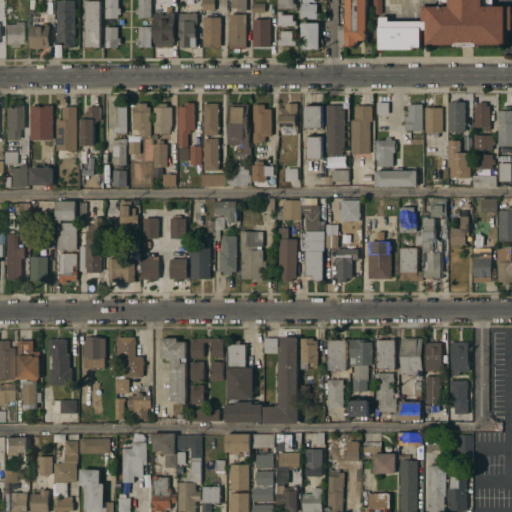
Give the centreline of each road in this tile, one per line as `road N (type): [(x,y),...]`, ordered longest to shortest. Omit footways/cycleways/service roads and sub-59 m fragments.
road 1 (residential): [(511,310),(0,318)]
road 2 (residential): [(511,78),(0,79)]
